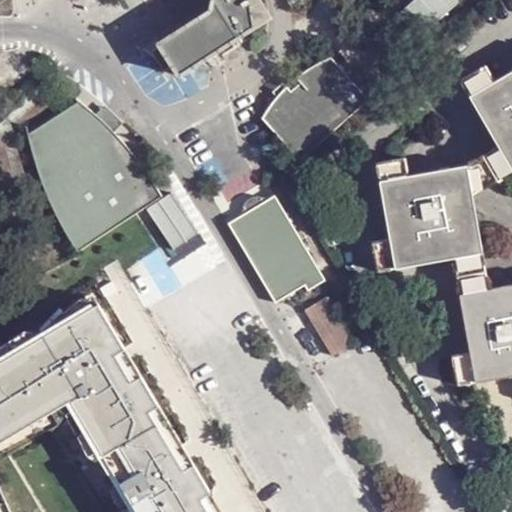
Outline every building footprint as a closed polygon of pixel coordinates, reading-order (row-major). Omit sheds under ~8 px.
[(210,0),(209,9),(157,43),(160,48),(172,67),(177,74),(268,16),(257,0),(210,0)] [(420,30),(458,0),(406,0),(400,5),(420,30)] [(172,67),(160,48),(152,54),(163,72),(172,67)] [(263,119),(302,160),(369,100),(330,59),(319,63),(309,68),(300,75),(291,82),(281,92),(271,105),(263,119)] [(494,145),(508,167),(508,169),(511,166),(511,64),(489,78),(463,94),(494,145)] [(455,79),(463,94),(489,78),(480,65),(455,79)] [(79,101),(30,135),(28,142),(27,160),(28,177),(30,186),(37,207),(48,226),(55,234),(69,247),(79,250),(165,197),(147,170),(128,146),(97,115),(87,107),(79,101)] [(478,154),(491,177),(508,167),(494,145),(478,154)] [(460,163),(466,192),(491,177),(478,154),(460,163)] [(371,164),(374,179),(404,174),(400,158),(371,164)] [(390,266),(449,254),(475,249),(477,249),(466,192),(460,163),(404,174),(374,179),(384,238),(390,266)] [(326,280),(276,194),(263,203),(250,210),(230,222),(276,302),(305,285),(309,290),(326,280)] [(260,198),(247,206),(250,210),(263,203),(260,198)] [(373,268),(390,266),(384,238),(368,242),(373,268)] [(449,254),(453,274),(479,269),(475,249),(449,254)] [(453,274),(456,292),(483,287),(479,269),(453,274)] [(511,280),(483,287),(456,292),(455,293),(466,351),(448,354),(453,383),(471,379),(511,370),(511,280)] [(335,322),(343,317),(330,294),(304,309),(332,355),(357,340),(355,337),(349,340),(344,333),(341,334),(335,322)] [(206,511),(193,489),(202,484),(90,297),(0,351),(0,441),(68,400),(135,511),(206,511)] [(350,328),(343,317),(335,322),(341,334),(344,333),(350,328)] [(0,511),(9,511),(0,492),(0,511)]
